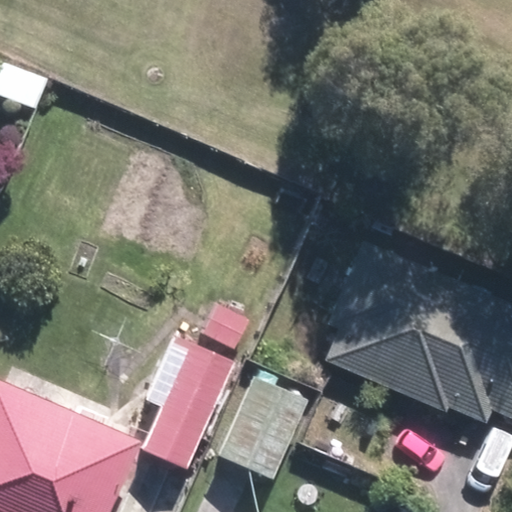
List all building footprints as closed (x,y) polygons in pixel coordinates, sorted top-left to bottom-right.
[(47,77),(0,57),(0,94),(34,109),(47,77)] [(511,295),(362,232),(328,315),(342,321),(326,358),(445,408),(447,404),(486,421),(492,406),(511,413),(511,295)] [(249,315),(215,300),(200,331),(234,347),(249,315)] [(233,354),(173,330),(145,396),(162,403),(145,445),(188,463),(233,354)] [(272,475),(306,396),(251,373),(217,452),(272,475)] [(0,375),(0,511),(107,511),(140,437),(0,375)]
